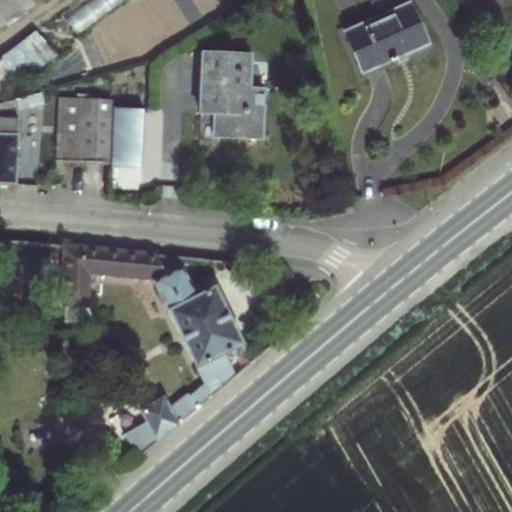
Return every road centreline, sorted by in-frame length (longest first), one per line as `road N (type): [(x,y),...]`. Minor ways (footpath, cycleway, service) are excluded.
road 1 (residential): [(384,293),(350,262),(313,248),(0,214)]
road 2 (secondary): [(129,511),(384,293)]
road 3 (secondary): [(384,293),(511,192)]
